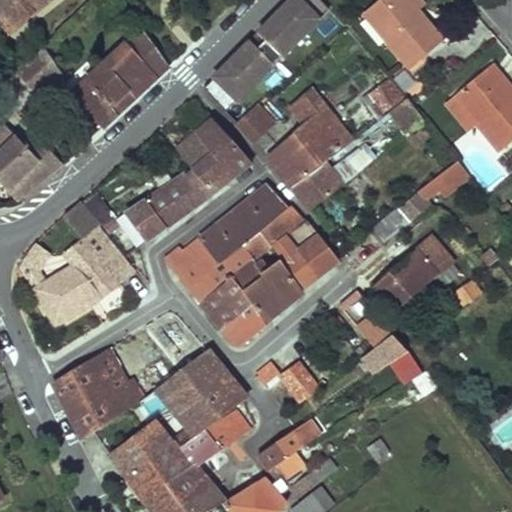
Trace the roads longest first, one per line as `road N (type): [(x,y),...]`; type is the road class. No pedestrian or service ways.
road 1 (residential): [(0,248),(256,0)]
road 2 (residential): [(0,290),(96,511)]
